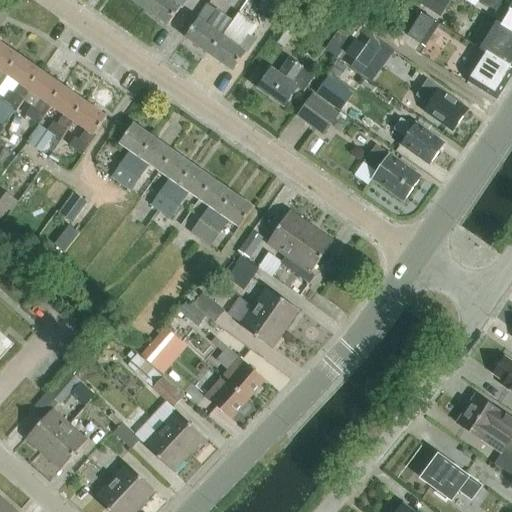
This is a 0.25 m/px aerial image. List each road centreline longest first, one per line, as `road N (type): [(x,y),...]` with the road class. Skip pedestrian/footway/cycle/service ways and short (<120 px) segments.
road 1 (residential): [(417,255),(47,0)]
road 2 (tertiary): [(192,511),(347,350),(417,255)]
road 3 (residential): [(326,511),(488,300)]
road 4 (tertiary): [(417,255),(511,115)]
